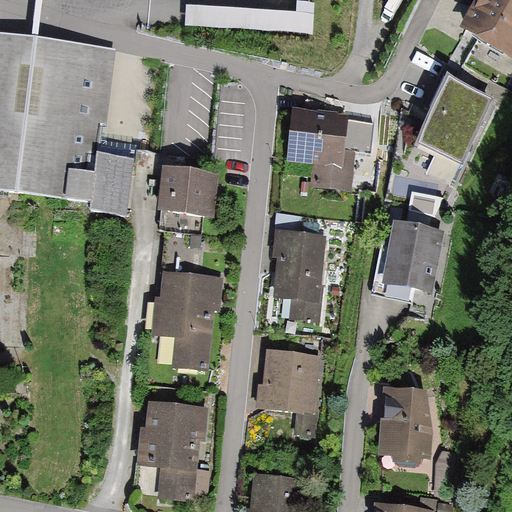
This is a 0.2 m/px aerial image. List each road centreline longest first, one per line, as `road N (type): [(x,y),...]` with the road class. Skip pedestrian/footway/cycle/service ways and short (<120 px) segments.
road 1 (residential): [(222,511),(266,114),(258,75)]
road 2 (residential): [(106,511),(149,173)]
road 3 (residential): [(258,75),(0,15)]
road 4 (residential): [(346,511),(352,402),(371,320)]
